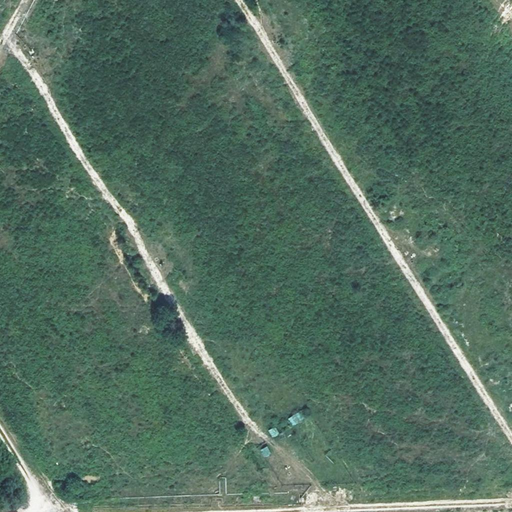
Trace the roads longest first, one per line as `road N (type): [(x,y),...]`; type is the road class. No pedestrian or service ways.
road 1 (track): [(305,508),(5,39)]
road 2 (track): [(511,467),(230,0)]
road 3 (track): [(511,502),(188,511)]
